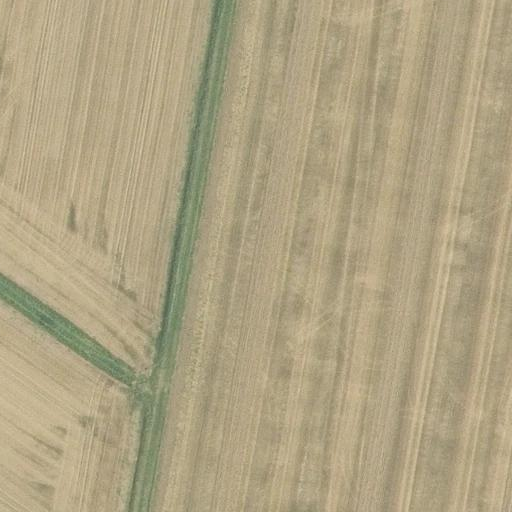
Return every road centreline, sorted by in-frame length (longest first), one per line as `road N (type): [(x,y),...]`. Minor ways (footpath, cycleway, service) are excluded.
road 1 (track): [(229,0),(136,511)]
road 2 (track): [(0,293),(155,407)]
